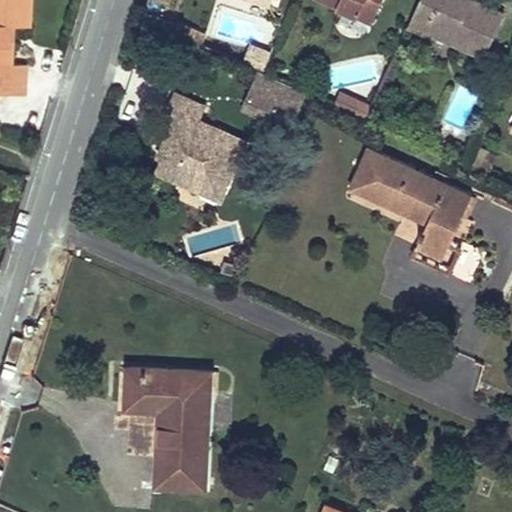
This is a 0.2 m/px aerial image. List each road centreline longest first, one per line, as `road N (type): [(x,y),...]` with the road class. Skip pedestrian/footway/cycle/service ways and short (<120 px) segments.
road 1 (residential): [(45,222),(511,429)]
road 2 (tertiary): [(45,222),(114,0)]
road 3 (tertiary): [(0,368),(45,222)]
